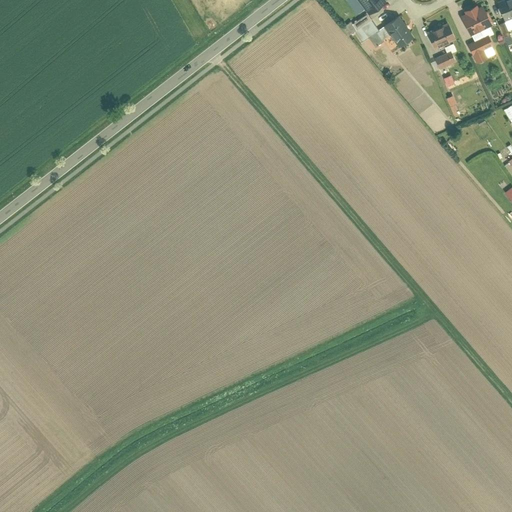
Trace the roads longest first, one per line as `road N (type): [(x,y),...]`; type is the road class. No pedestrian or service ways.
road 1 (track): [(217,61),(511,398)]
road 2 (tertiary): [(280,0),(0,218)]
